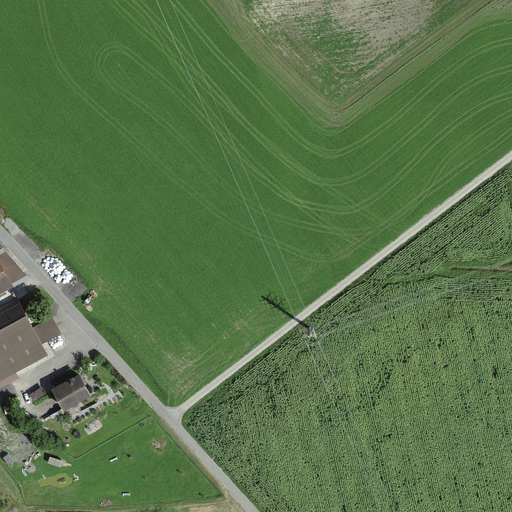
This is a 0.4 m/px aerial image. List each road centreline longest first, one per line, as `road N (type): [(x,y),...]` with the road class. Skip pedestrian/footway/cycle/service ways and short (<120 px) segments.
road 1 (track): [(511,159),(170,420)]
road 2 (track): [(0,240),(251,511)]
